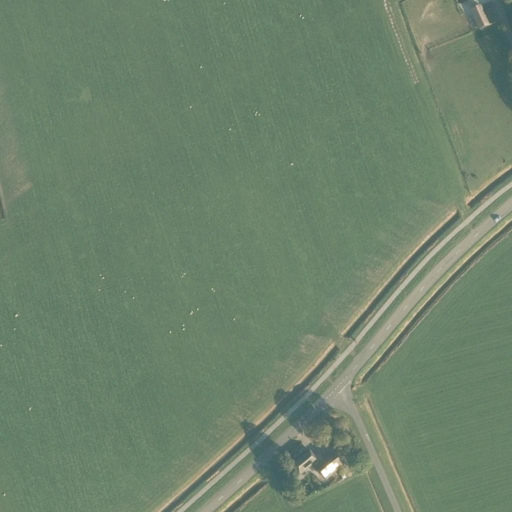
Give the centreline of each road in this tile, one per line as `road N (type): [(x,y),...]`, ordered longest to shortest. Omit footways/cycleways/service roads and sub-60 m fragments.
road 1 (secondary): [(338,387),(438,271),(511,204)]
road 2 (secondary): [(206,511),(338,387)]
road 3 (unclassified): [(397,511),(338,387)]
